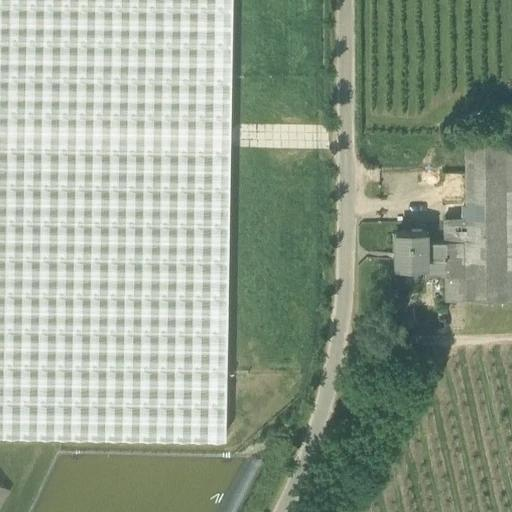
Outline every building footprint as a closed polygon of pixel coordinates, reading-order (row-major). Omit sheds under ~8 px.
[(0,0),(0,431),(225,435),(232,0),(0,0)] [(506,298),(504,141),(464,141),(465,240),(445,240),(446,271),(446,298),(506,298)] [(462,205),(444,204),(443,214),(462,214),(462,205)] [(426,271),(446,271),(445,240),(426,240),(426,231),(396,231),(396,266),(426,265),(426,271)] [(0,504),(9,489),(0,483),(0,504)]
